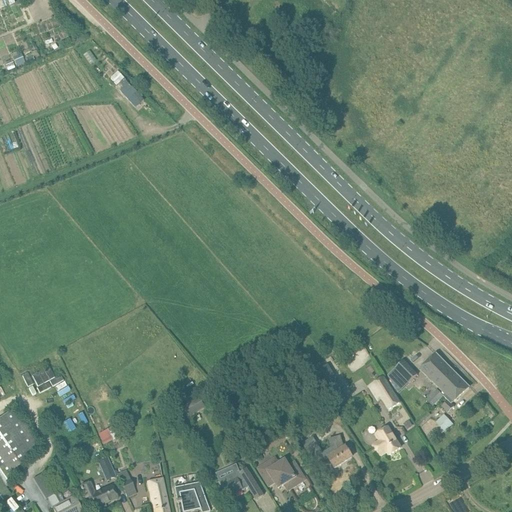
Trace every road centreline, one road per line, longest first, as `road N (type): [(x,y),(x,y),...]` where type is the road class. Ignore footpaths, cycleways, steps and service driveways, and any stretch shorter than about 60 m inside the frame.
road 1 (unclassified): [(511,413),(79,0)]
road 2 (primary): [(115,0),(372,250),(425,294),(511,343)]
road 3 (primary): [(511,313),(388,232),(152,0)]
road 4 (unclassified): [(511,296),(472,275),(387,206),(195,13)]
road 5 (tertiary): [(391,511),(511,444)]
